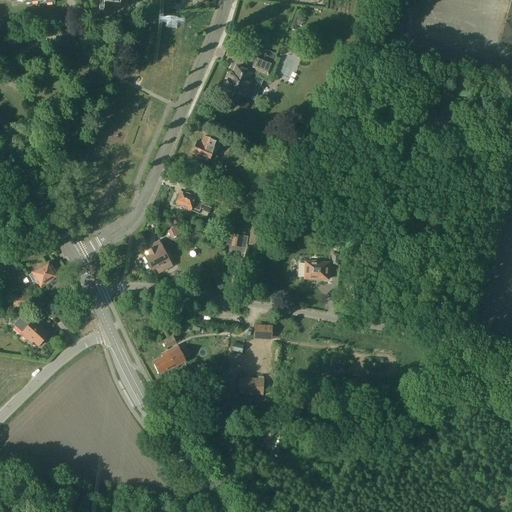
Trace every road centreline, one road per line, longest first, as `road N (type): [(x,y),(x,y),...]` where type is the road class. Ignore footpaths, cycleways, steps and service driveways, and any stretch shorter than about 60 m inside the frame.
road 1 (unclassified): [(465,340),(136,285),(94,297)]
road 2 (residential): [(72,255),(134,216),(225,0)]
road 3 (secondary): [(227,511),(159,423),(109,330)]
road 4 (unclassified): [(465,340),(511,181)]
road 5 (unclassified): [(0,419),(66,354),(109,330)]
road 6 (secondary): [(72,255),(0,144)]
road 7 (unknown): [(511,63),(427,36),(425,1)]
